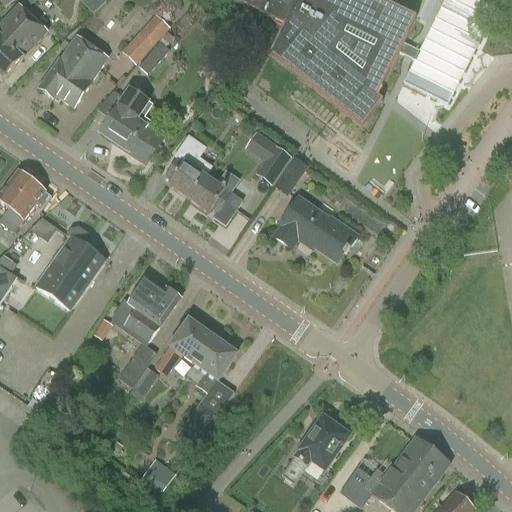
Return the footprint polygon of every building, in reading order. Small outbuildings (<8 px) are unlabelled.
[(0,0),(0,4),(5,11),(18,0),(0,0)] [(24,0),(31,8),(41,0),(24,0)] [(78,0),(89,15),(103,5),(99,0),(78,0)] [(223,0),(283,29),(270,57),(362,129),(383,104),(376,100),(417,21),(373,0),(223,0)] [(17,9),(0,26),(0,79),(3,83),(46,36),(17,9)] [(134,68),(155,46),(142,34),(122,56),(134,68)] [(138,70),(148,78),(169,54),(166,51),(174,41),(167,36),(138,70)] [(76,41),(59,65),(39,93),(53,103),(56,100),(73,113),(91,88),(90,87),(107,63),(76,41)] [(129,94),(117,112),(101,137),(147,167),(163,143),(145,131),(148,125),(139,119),(147,105),(129,94)] [(173,160),(176,163),(165,179),(171,184),(168,189),(188,203),(204,180),(205,180),(212,170),(200,161),(206,151),(188,139),(173,160)] [(277,152),(258,178),(272,188),(291,162),(277,152)] [(272,189),(288,200),(308,170),(293,160),(272,189)] [(52,202),(46,197),(19,176),(0,199),(0,205),(9,213),(0,224),(0,226),(13,236),(23,223),(24,225),(35,211),(41,216),(52,202)] [(188,203),(225,229),(241,205),(229,196),(237,185),(226,177),(217,189),(205,180),(204,180),(188,203)] [(345,257),(358,239),(332,221),(330,223),(298,201),(280,227),(281,228),(273,240),(292,253),(300,241),(337,266),(344,256),(345,257)] [(52,248),(60,233),(37,220),(28,235),(52,248)] [(53,302),(88,253),(85,251),(89,246),(87,237),(78,231),(70,233),(66,239),(70,241),(36,290),(53,302)] [(105,265),(88,253),(53,302),(71,315),(105,265)] [(0,270),(0,305),(16,281),(0,270)] [(147,281),(130,306),(124,302),(111,321),(149,347),(160,330),(161,330),(181,303),(166,293),(165,294),(147,281)] [(189,324),(170,350),(170,351),(163,360),(164,361),(156,372),(166,379),(181,358),(195,368),(214,342),(189,324)] [(214,342),(195,368),(207,376),(197,389),(208,397),(217,384),(218,385),(237,358),(225,349),(224,346),(218,342),(215,343),(214,342)] [(133,393),(147,372),(157,357),(143,347),(118,382),(133,392),(133,393)] [(147,372),(133,393),(144,400),(158,380),(147,372)] [(218,418),(202,405),(176,440),(194,453),(218,418)] [(327,416),(298,456),(281,481),(294,489),(311,465),(324,474),(348,440),(349,436),(348,432),(346,429),(327,416)] [(415,442),(387,479),(377,471),(363,490),(373,498),(372,499),(388,511),(392,511),(416,482),(421,485),(440,460),(415,442)] [(416,482),(392,511),(417,511),(450,468),(440,460),(421,485),(416,482)] [(440,511),(470,511),(456,498),(442,511),(441,511),(440,511)]
